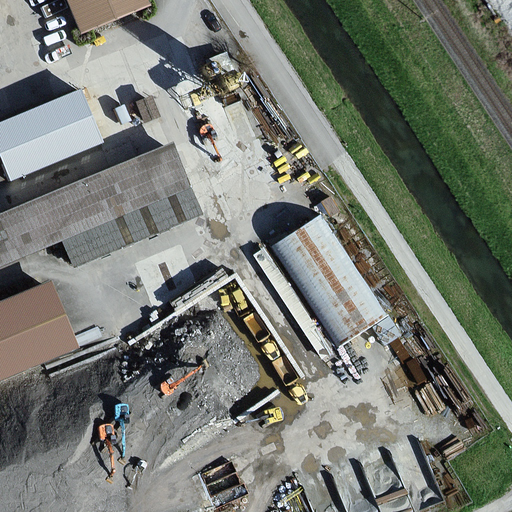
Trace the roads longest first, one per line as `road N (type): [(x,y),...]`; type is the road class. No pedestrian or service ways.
road 1 (unclassified): [(234,0),(511,417)]
road 2 (unknown): [(0,189),(176,109)]
road 3 (unknown): [(141,35),(0,87)]
road 4 (unknown): [(176,109),(237,215)]
